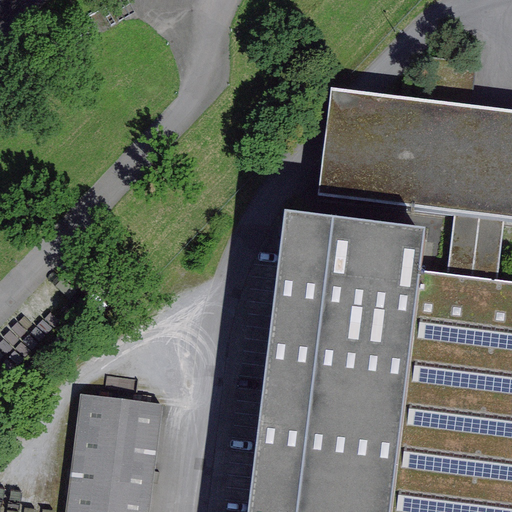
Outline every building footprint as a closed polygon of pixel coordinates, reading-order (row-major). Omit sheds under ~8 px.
[(0,0),(0,17),(16,0),(0,0)] [(433,59),(429,95),(465,100),(470,63),(433,59)] [(327,130),(318,200),(511,224),(511,117),(357,98),(331,95),(327,130)] [(391,511),(421,276),(425,241),(284,224),(248,511),(391,511)] [(511,511),(511,286),(421,276),(391,511),(511,511)] [(81,396),(66,511),(148,511),(162,406),(81,396)]
